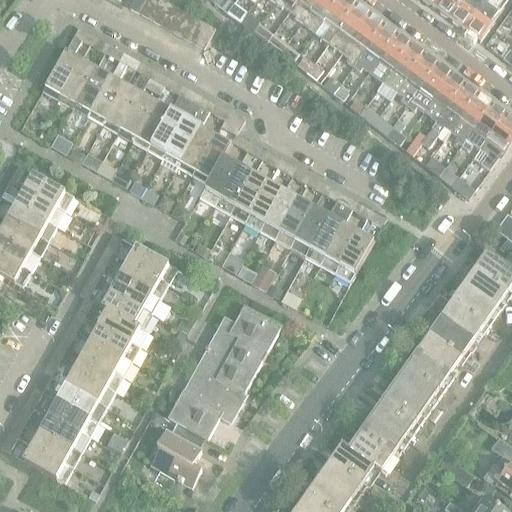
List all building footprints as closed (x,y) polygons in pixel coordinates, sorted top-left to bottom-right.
[(134,0),(129,10),(140,17),(149,0),(134,0)] [(149,0),(140,17),(150,22),(162,2),(157,0),(149,0)] [(234,6),(225,0),(217,0),(214,4),(227,14),(232,8),(232,9),(234,6)] [(278,0),(275,5),(282,10),(284,8),(291,13),(299,0),(278,0)] [(299,0),(291,13),(297,18),(296,20),(303,25),(321,0),(299,0)] [(321,0),(303,25),(316,35),(341,0),(321,0)] [(341,0),(316,35),(329,45),(357,7),(356,7),(356,3),(352,0),(341,0)] [(422,0),(423,2),(428,7),(432,6),(436,9),(442,0),(422,0)] [(442,0),(436,9),(439,12),(440,15),(445,19),(448,18),(450,20),(465,0),(442,0)] [(465,0),(450,20),(452,21),(453,25),(458,28),(461,28),(465,31),(487,0),(465,0)] [(487,0),(465,31),(469,34),(470,37),(474,41),(478,40),(482,41),(505,10),(511,0),(487,0)] [(150,22),(161,29),(173,8),(162,2),(150,22)] [(361,10),(357,7),(329,45),(343,55),(370,17),(370,16),(370,13),(366,10),(361,10)] [(161,29),(172,35),(183,14),(173,8),(161,29)] [(242,16),(232,9),(232,8),(227,14),(237,22),(242,16)] [(172,35),(182,41),(194,20),(183,14),(172,35)] [(247,16),(241,25),(254,35),(260,26),(261,26),(248,15),(247,16)] [(374,19),(370,17),(343,55),(349,59),(346,63),(353,68),(384,27),(384,24),(378,19),(374,19)] [(182,41),(193,47),(204,26),(194,20),(182,41)] [(215,32),(204,26),(193,47),(203,53),(215,32)] [(260,26),(254,35),(261,41),(267,45),(270,41),(273,37),(260,26)] [(388,30),(384,27),(353,68),(360,74),(362,71),(369,76),(398,37),(397,36),(397,33),(392,30),(388,30)] [(42,94),(58,103),(81,61),(73,57),(81,42),(89,47),(94,39),(78,30),(74,38),(65,53),(42,94)] [(267,45),(280,56),(287,47),(273,37),(270,41),(267,45)] [(402,40),(398,37),(369,76),(382,86),(411,47),(410,46),(410,42),(406,40),(402,40)] [(109,47),(94,39),(89,47),(104,55),(109,47)] [(104,55),(119,64),(124,56),(109,47),(104,55)] [(301,58),(300,57),(287,47),(280,56),(294,66),(301,58)] [(416,50),(411,47),(382,86),(396,96),(425,57),(424,56),(424,53),(419,49),(416,50)] [(511,68),(511,54),(510,53),(503,62),(511,68)] [(127,68),(134,72),(138,64),(124,56),(119,64),(111,78),(88,120),(102,128),(126,87),(119,83),(127,68)] [(430,60),(425,57),(396,96),(404,102),(401,105),(407,109),(438,66),(437,66),(437,62),(433,59),(430,60)] [(297,68),(307,76),(314,67),(304,59),(297,68)] [(58,103),(73,111),(96,70),(81,61),(58,103)] [(134,72),(149,81),(154,73),(138,64),(134,72)] [(443,70),(438,66),(407,109),(415,115),(417,111),(423,116),(452,77),(451,76),(451,72),(446,68),(443,70)] [(324,74),(314,67),(307,76),(317,84),(324,74)] [(73,111),(88,120),(111,78),(96,70),(73,111)] [(149,81),(164,89),(168,81),(154,73),(149,81)] [(456,80),(452,77),(423,116),(437,126),(466,87),(464,86),(464,82),(460,79),(456,80)] [(339,89),(341,87),(331,80),(324,90),(334,97),(339,89)] [(164,89),(179,97),(183,89),(168,81),(164,89)] [(102,128),(118,137),(141,95),(126,87),(102,128)] [(466,87),(437,126),(427,140),(421,148),(427,152),(436,140),(443,145),(450,135),(479,96),(479,93),(474,89),(470,90),(466,87)] [(171,112),(147,153),(163,162),(198,98),(183,89),(179,97),(179,98),(171,112)] [(339,89),(334,97),(344,104),(349,96),(339,89)] [(118,137),(132,145),(156,103),(141,95),(118,137)] [(479,97),(479,96),(450,135),(457,140),(454,143),(461,149),(492,107),(492,106),(492,102),(488,99),(484,101),(479,97)] [(209,114),(209,115),(214,107),(198,98),(163,162),(178,171),(201,129),(209,114)] [(132,145),(147,153),(171,112),(156,103),(132,145)] [(350,110),(359,117),(364,110),(355,103),(350,110)] [(209,115),(224,123),(229,115),(214,107),(209,115)] [(497,110),(492,107),(461,149),(468,154),(473,148),(479,152),(506,116),(505,115),(505,112),(500,108),(497,110)] [(359,117),(373,128),(378,120),(365,109),(364,110),(359,117)] [(244,124),(229,115),(224,123),(240,132),(244,124)] [(479,152),(487,158),(480,167),(489,174),(511,143),(511,120),(506,116),(479,152)] [(373,128),(386,138),(392,130),(378,120),(373,128)] [(178,171),(193,179),(216,137),(201,129),(178,171)] [(406,142),(392,130),(386,138),(400,149),(406,142)] [(406,154),(412,158),(420,147),(421,148),(427,140),(420,135),(406,154)] [(224,161),(232,146),(216,137),(193,179),(207,187),(208,187),(223,160),(224,161)] [(236,138),(232,146),(246,154),(251,146),(236,138)] [(57,140),(51,150),(62,156),(66,150),(63,143),(57,140)] [(257,170),(261,163),(266,154),(251,146),(246,154),(253,158),(249,166),(257,170)] [(272,178),(276,171),(280,162),(266,154),(261,163),(268,166),(264,174),(272,178)] [(199,201),(215,210),(238,169),(224,161),(223,160),(208,187),(207,187),(199,201)] [(432,161),(426,169),(438,179),(444,171),(432,161)] [(276,171),(291,179),(296,171),(280,162),(276,171)] [(9,164),(0,181),(9,185),(17,170),(18,169),(9,164)] [(17,170),(9,185),(16,190),(26,173),(18,169),(17,170)] [(215,210),(230,218),(253,177),(238,169),(215,210)] [(291,179),(307,188),(311,180),(296,171),(291,179)] [(438,179),(452,189),(458,181),(444,171),(438,179)] [(127,192),(132,183),(117,175),(112,184),(127,192)] [(32,177),(23,193),(65,217),(74,201),(32,177)] [(230,218),(245,226),(268,185),(253,177),(230,218)] [(307,188),(322,196),(327,188),(311,180),(307,188)] [(0,181),(0,200),(4,194),(9,185),(0,181)] [(475,194),(458,181),(452,189),(468,202),(475,194)] [(245,226),(260,235),(283,194),(268,185),(245,226)] [(322,196),(336,204),(341,196),(327,188),(322,196)] [(130,195),(141,201),(144,195),(133,189),(130,195)] [(18,202),(15,208),(57,232),(65,217),(23,193),(18,202)] [(4,194),(0,200),(15,208),(18,202),(4,194)] [(260,235),(275,244),(298,203),(283,194),(260,235)] [(158,203),(144,195),(141,201),(155,209),(158,203)] [(336,204),(352,213),(356,205),(341,196),(336,204)] [(164,198),(157,209),(168,215),(172,210),(170,201),(164,198)] [(275,244),(291,252),(314,211),(298,203),(275,244)] [(352,213),(367,221),(371,213),(356,205),(352,213)] [(15,208),(6,224),(48,248),(57,232),(15,208)] [(291,252),(305,260),(328,219),(314,211),(291,252)] [(185,226),(192,216),(185,212),(178,214),(175,221),(185,226)] [(387,222),(371,213),(367,221),(382,230),(387,222)] [(511,222),(506,218),(498,229),(495,234),(511,246),(511,222)] [(305,260),(320,269),(343,228),(328,219),(305,260)] [(6,224),(0,234),(0,240),(40,262),(48,248),(6,224)] [(320,269),(335,277),(358,236),(343,228),(320,269)] [(100,235),(95,233),(87,248),(91,250),(100,235)] [(184,248),(188,240),(180,236),(176,243),(184,248)] [(351,286),(374,245),(358,236),(335,277),(351,286)] [(113,237),(104,252),(113,257),(121,242),(113,237)] [(0,240),(0,259),(31,277),(40,262),(0,240)] [(211,253),(198,247),(194,254),(207,261),(211,253)] [(135,249),(127,265),(168,288),(177,272),(135,249)] [(104,272),(112,257),(113,257),(104,252),(96,268),(104,272)] [(511,273),(486,256),(475,272),(511,298),(511,273)] [(23,292),(31,277),(0,259),(0,281),(1,279),(23,292)] [(127,265),(118,280),(160,303),(168,288),(127,265)] [(96,287),(104,272),(96,268),(87,283),(96,287)] [(511,298),(475,272),(464,287),(501,314),(511,298)] [(266,295),(273,282),(259,274),(252,287),(252,288),(266,295)] [(118,280),(110,295),(152,318),(160,303),(118,280)] [(79,298),(84,301),(84,300),(88,302),(96,287),(87,283),(79,298)] [(283,294),(272,287),(268,296),(278,302),(283,294)] [(464,287),(453,304),(490,330),(501,314),(464,287)] [(101,311),(106,314),(143,334),(152,318),(110,295),(101,311)] [(92,304),(88,302),(84,300),(84,301),(76,315),(84,320),(92,304)] [(14,306),(5,301),(1,308),(10,313),(14,306)] [(453,304),(441,321),(478,347),(490,330),(453,304)] [(230,421),(281,331),(243,310),(234,326),(224,320),(167,422),(176,427),(203,442),(207,445),(222,417),(230,421)] [(148,336),(143,334),(106,314),(98,328),(140,351),(148,336)] [(76,315),(67,330),(75,335),(84,320),(76,315)] [(441,321),(429,337),(466,363),(478,347),(441,321)] [(188,339),(194,327),(187,323),(181,334),(188,339)] [(98,328),(90,343),(132,366),(140,351),(98,328)] [(67,330),(59,345),(67,350),(75,335),(67,330)] [(181,351),(187,341),(179,336),(173,346),(181,351)] [(429,337),(418,353),(455,380),(466,363),(429,337)] [(90,343),(82,358),(123,381),(132,366),(90,343)] [(59,345),(50,361),(59,365),(67,350),(59,345)] [(418,353),(406,370),(443,396),(455,380),(418,353)] [(82,358),(73,373),(115,396),(123,381),(82,358)] [(50,361),(42,376),(50,380),(59,365),(50,361)] [(406,370),(395,386),(432,412),(443,396),(406,370)] [(73,373),(65,388),(107,411),(115,396),(73,373)] [(42,376),(34,391),(42,395),(50,380),(42,376)] [(395,386),(383,403),(421,429),(432,412),(395,386)] [(65,388),(56,403),(98,426),(107,411),(65,388)] [(34,391),(26,406),(34,410),(37,405),(42,395),(34,391)] [(42,395),(37,405),(41,408),(47,398),(42,395)] [(56,403),(48,418),(90,441),(98,426),(56,403)] [(383,403),(372,419),(409,445),(421,429),(383,403)] [(26,406),(17,421),(25,425),(34,410),(26,406)] [(164,420),(155,414),(149,424),(155,427),(161,425),(164,420)] [(48,418),(40,433),(82,456),(90,441),(48,418)] [(372,419),(361,435),(398,461),(409,445),(372,419)] [(17,421),(9,436),(17,440),(25,425),(17,421)] [(160,452),(151,469),(178,484),(177,485),(182,488),(182,486),(192,491),(201,474),(193,469),(197,463),(201,455),(197,453),(201,446),(203,442),(176,427),(170,438),(166,435),(157,451),(160,452)] [(40,433),(31,448),(73,471),(82,456),(40,433)] [(121,458),(129,443),(114,435),(106,450),(121,458)] [(384,480),(398,461),(361,435),(348,452),(348,453),(377,474),(377,475),(384,480)] [(8,456),(17,440),(9,436),(0,452),(8,456)] [(511,496),(511,451),(501,444),(494,455),(503,461),(496,470),(493,467),(483,482),(494,490),(497,486),(511,496)] [(341,447),(330,464),(367,489),(377,475),(377,474),(348,453),(348,452),(341,447)] [(64,487),(73,471),(31,448),(23,464),(64,487)] [(467,490),(474,480),(446,461),(440,471),(467,490)] [(330,464),(318,480),(355,506),(367,489),(330,464)] [(318,480),(307,496),(329,511),(350,511),(355,506),(318,480)] [(414,496),(423,503),(429,493),(420,487),(414,496)] [(92,493),(88,501),(96,505),(100,497),(92,493)] [(329,511),(307,496),(296,511),(329,511)] [(465,507),(461,511),(503,511),(482,497),(476,506),(465,507)]
